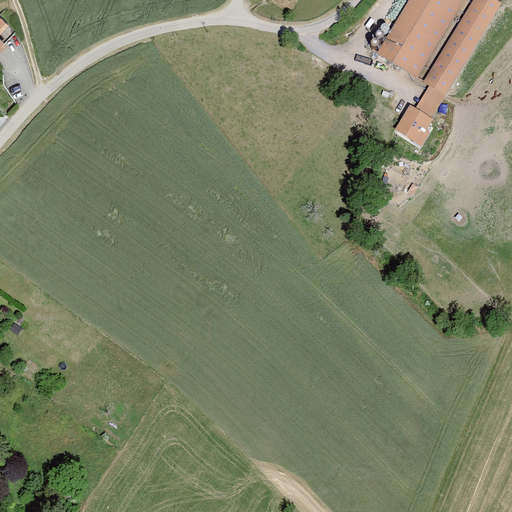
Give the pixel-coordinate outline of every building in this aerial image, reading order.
[(464,0),(410,0),(379,52),(419,76),(464,0)] [(500,7),(487,0),(473,0),(420,88),(426,91),(415,108),(433,119),(500,7)] [(382,31),(385,32),(388,31),(389,28),(388,24),(384,23),(381,25),(380,28),(382,31)] [(372,46),(375,47),(378,46),(379,43),(378,40),(375,39),(372,40),(371,43),(372,46)] [(409,105),(394,129),(423,146),(431,133),(426,130),(433,119),(415,108),(409,105)]
